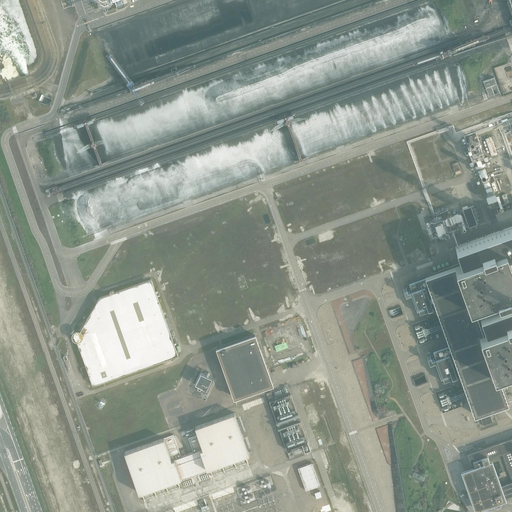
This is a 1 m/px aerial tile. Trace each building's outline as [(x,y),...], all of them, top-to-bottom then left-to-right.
[(187,72),(194,69),(194,66),(193,63),(192,64),(189,64),(188,64),(181,64),(180,61),(177,61),(177,59),(176,57),(174,57),(174,76),(174,78),(180,76),(178,76),(188,72),(187,72)] [(488,96),(499,92),(494,78),(483,81),(488,96)] [(10,101),(36,92),(34,88),(28,90),(24,91),(20,93),(15,95),(8,97),(10,101)] [(476,134),(465,134),(486,200),(497,197),(495,190),(498,189),(496,183),(498,183),(497,181),(499,180),(499,179),(497,175),(502,174),(495,174),(494,172),(486,175),(486,172),(484,166),(488,165),(488,159),(486,154),(484,155),(483,153),(478,134),(478,139),(476,134)] [(491,155),(497,153),(491,137),(485,139),(491,155)] [(463,209),(469,227),(477,224),(471,206),(463,209)] [(440,216),(426,219),(431,239),(450,234),(450,232),(460,230),(461,233),(464,232),(463,229),(468,228),(464,211),(441,217),(440,216)] [(511,302),(477,314),(473,303),(500,294),(501,297),(508,295),(507,291),(511,289),(511,245),(500,249),(499,248),(406,281),(408,287),(411,293),(418,313),(435,307),(448,343),(431,350),(433,355),(435,361),(442,381),(459,375),(473,414),(508,401),(497,371),(511,366),(511,302)] [(178,355),(151,279),(99,298),(84,324),(83,324),(79,330),(78,330),(77,330),(76,330),(75,331),(74,331),(73,332),(72,333),(72,334),(72,335),(72,336),(72,337),(72,338),(73,339),(74,340),(75,341),(76,341),(82,357),(83,357),(92,385),(178,355)] [(272,383),(270,378),(268,372),(256,340),(257,340),(256,338),(255,335),(217,348),(234,397),(272,384),(272,383)] [(286,341),(275,345),(277,351),(288,347),(286,341)] [(205,392),(211,379),(200,374),(194,386),(198,388),(197,391),(200,392),(201,390),(205,392)] [(165,438),(124,453),(139,494),(140,495),(142,495),(145,501),(180,489),(178,482),(183,480),(194,476),(209,471),(211,470),(213,477),(248,464),(246,458),(251,456),(250,454),(235,413),(196,427),(198,435),(189,438),(194,452),(187,455),(181,457),(173,435),(165,438)] [(304,436),(298,421),(301,420),(299,414),(279,414),(275,416),(277,419),(277,424),(278,428),(280,428),(285,441),(285,442),(287,446),(294,444),(295,444),(300,442),(306,442),(306,440),(304,435),(304,436)] [(489,414),(482,416),(480,417),(483,426),(492,422),(489,414)] [(511,436),(466,453),(471,467),(465,469),(460,471),(474,511),(480,509),(506,500),(505,498),(511,495),(511,436)] [(320,485),(312,463),(297,468),(305,490),(320,485)] [(423,482),(425,477),(414,472),(412,477),(423,482)]
